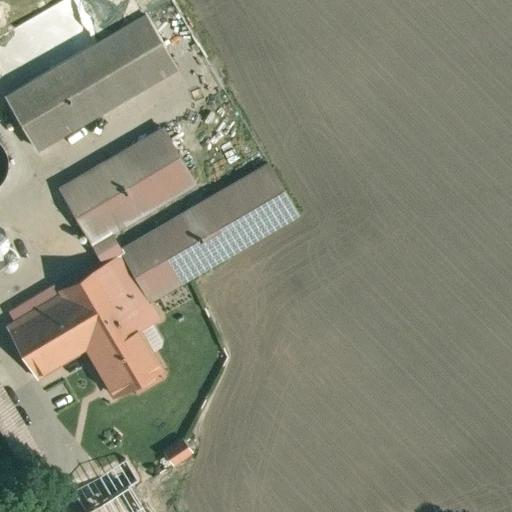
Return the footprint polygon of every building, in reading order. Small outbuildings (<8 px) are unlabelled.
[(148,13),(8,94),(39,147),(109,106),(108,106),(178,65),(148,13)] [(165,127),(62,187),(93,241),(114,228),(197,181),(165,127)] [(0,185),(2,184),(7,177),(10,170),(11,162),(10,154),(7,146),(2,140),(0,138),(0,185)] [(127,250),(120,255),(145,297),(293,215),(268,171),(127,250)] [(114,228),(93,241),(106,263),(120,255),(127,250),(114,228)] [(4,253),(2,254),(0,257),(0,262),(1,264),(3,266),(5,268),(8,268),(10,267),(12,266),(14,264),(15,262),(15,259),(15,257),(14,255),(12,253),(9,252),(7,252),(4,253)] [(137,328),(156,317),(145,297),(120,255),(106,263),(61,290),(62,292),(8,324),(39,377),(96,344),(100,352),(94,356),(115,392),(160,366),(137,328)] [(41,456),(0,385),(0,464),(7,476),(41,456)] [(184,438),(165,451),(173,463),(192,450),(184,438)] [(68,482),(81,500),(96,490),(108,481),(95,463),(68,482)] [(112,511),(96,490),(81,500),(65,511),(112,511)]
